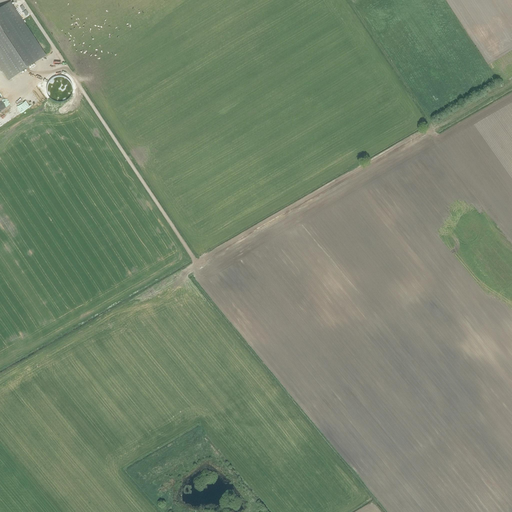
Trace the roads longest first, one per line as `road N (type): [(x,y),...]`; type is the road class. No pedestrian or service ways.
road 1 (track): [(0,379),(511,84)]
road 2 (track): [(22,0),(197,266)]
